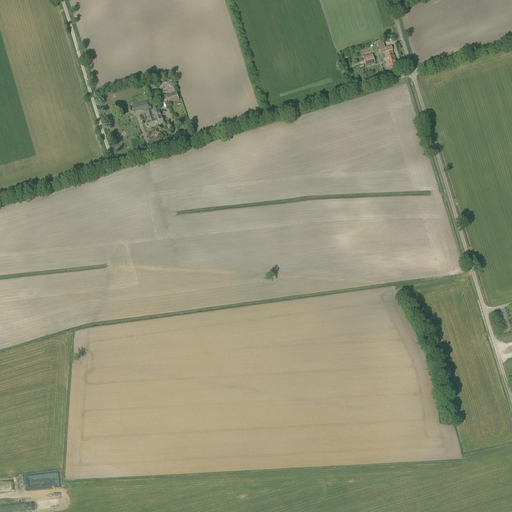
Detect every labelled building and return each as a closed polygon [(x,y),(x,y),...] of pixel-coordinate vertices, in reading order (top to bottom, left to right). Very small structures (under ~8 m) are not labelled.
[(383,39),(376,41),(379,49),(380,54),(382,54),(383,58),(385,58),(386,63),(387,63),(388,67),(396,65),(394,60),(395,60),(394,56),(392,51),(391,45),(385,47),(383,39)] [(366,65),(374,63),(373,57),(372,53),(363,56),(364,59),(366,65)] [(169,104),(178,100),(176,92),(166,96),(169,104)] [(132,106),(134,112),(149,108),(147,101),(132,106)] [(153,126),(163,122),(159,109),(151,111),(154,120),(151,121),(153,126)] [(148,127),(153,126),(151,121),(154,120),(151,111),(145,113),(148,122),(147,122),(146,123),(145,123),(145,124),(146,126),(147,127),(148,127)] [(507,328),(511,327),(506,313),(502,314),(507,328)]
